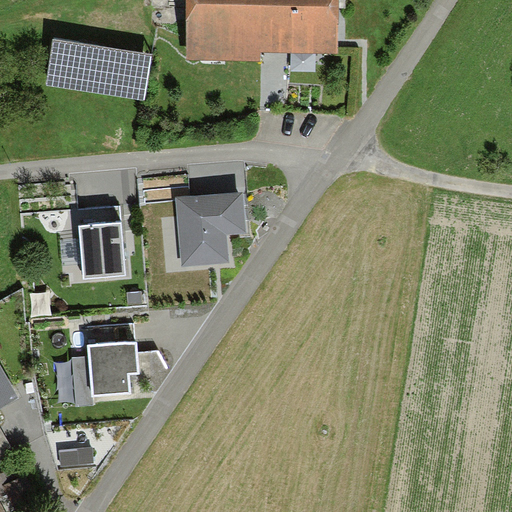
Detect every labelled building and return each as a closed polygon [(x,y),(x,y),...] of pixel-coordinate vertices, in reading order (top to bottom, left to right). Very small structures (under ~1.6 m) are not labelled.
[(333,0),(186,0),(186,46),(333,47),(333,0)] [(150,46),(48,33),(42,82),(144,95),(150,46)] [(242,227),(238,190),(175,196),(182,262),(222,258),(219,229),(242,227)] [(122,208),(57,215),(65,288),(129,282),(122,208)] [(135,341),(90,344),(94,394),(130,391),(129,373),(137,373),(135,341)] [(0,372),(0,397),(11,391),(0,372)] [(22,475),(2,483),(11,503),(30,494),(22,475)]
